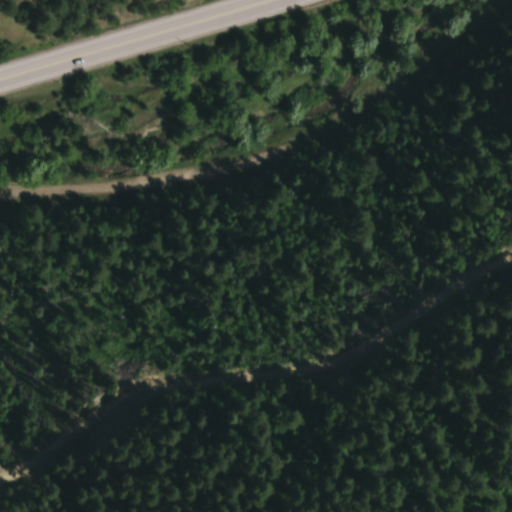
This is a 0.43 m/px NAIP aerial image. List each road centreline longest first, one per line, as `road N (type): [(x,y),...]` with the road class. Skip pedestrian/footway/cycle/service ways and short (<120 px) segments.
road 1 (track): [(511,256),(480,265),(332,361),(137,390),(0,472)]
road 2 (primary): [(0,84),(282,0)]
road 3 (residential): [(265,158),(0,196)]
